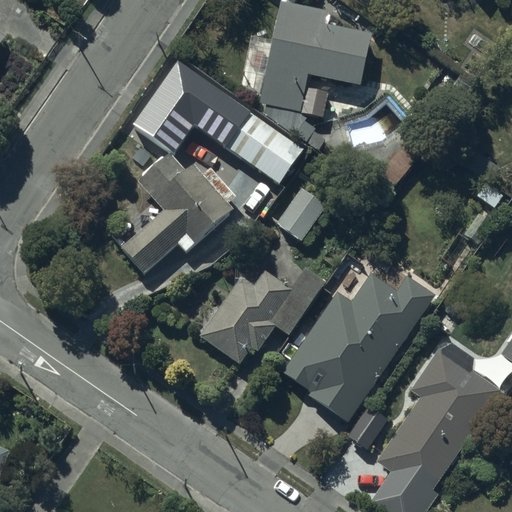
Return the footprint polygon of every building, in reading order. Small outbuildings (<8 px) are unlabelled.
[(261,106),(286,111),(283,128),(301,132),(304,118),(324,122),(329,96),(309,92),(310,84),(361,94),(371,40),(326,32),(328,17),(280,8),(261,106)] [(447,105),(430,94),(417,116),(435,126),(447,105)] [(246,121),(226,151),(285,191),(265,221),(305,248),(347,184),(306,156),(304,160),(246,121)] [(171,155),(164,162),(139,186),(166,214),(121,257),(141,278),(173,248),(186,261),(233,216),(191,173),(189,174),(171,155)] [(485,186),(476,198),(502,218),(511,206),(485,186)] [(289,340),(322,289),(302,276),(294,288),(270,273),(257,292),(241,281),(201,343),(250,376),(278,333),(289,340)] [(307,317),(319,325),(284,379),(313,398),(309,404),(350,431),(435,302),(409,284),(400,298),(372,280),(355,306),(338,296),(337,298),(324,290),(307,317)] [(511,366),(511,345),(502,360),(511,366)] [(436,496),(502,398),(440,356),(412,398),(419,402),(376,467),(392,478),(369,511),(429,511),(439,498),(436,496)] [(0,483),(12,453),(0,448),(0,483)]
